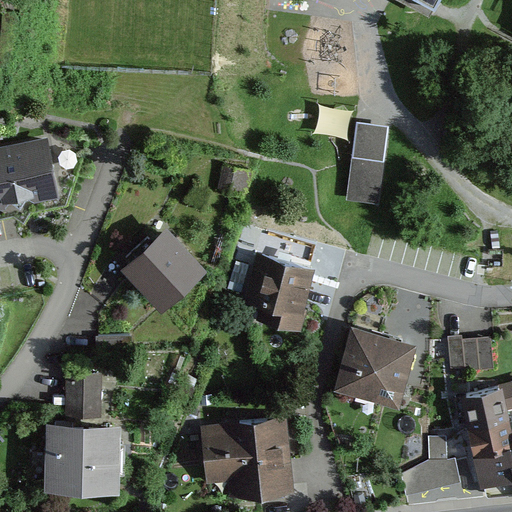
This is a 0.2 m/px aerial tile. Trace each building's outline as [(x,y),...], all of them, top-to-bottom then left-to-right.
[(407,0),(430,11),(435,0),(407,0)] [(388,123),(358,119),(347,196),(378,200),(388,123)] [(47,133),(0,144),(0,200),(59,187),(47,133)] [(257,169),(231,164),(227,187),(253,192),(257,169)] [(218,267),(179,224),(137,262),(175,305),(218,267)] [(319,269),(266,256),(256,296),(268,299),(264,314),(306,324),(319,269)] [(421,339),(359,324),(344,386),(406,401),(421,339)] [(450,335),(451,368),(495,366),(494,333),(450,335)] [(104,368),(71,369),(72,407),(105,406),(104,368)] [(511,382),(464,394),(471,423),(508,414),(505,401),(511,399),(511,382)] [(471,423),(476,445),(511,436),(511,431),(508,414),(471,423)] [(131,422),(58,422),(59,487),(132,487),(131,422)] [(290,422),(212,430),(217,474),(234,472),(236,492),(297,486),(290,422)] [(511,491),(511,436),(476,445),(486,491),(511,491)]
